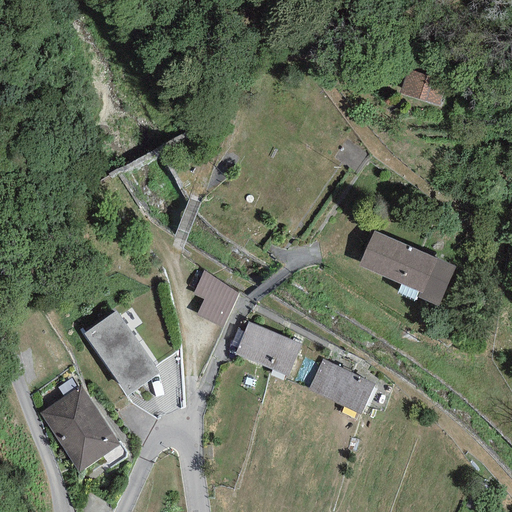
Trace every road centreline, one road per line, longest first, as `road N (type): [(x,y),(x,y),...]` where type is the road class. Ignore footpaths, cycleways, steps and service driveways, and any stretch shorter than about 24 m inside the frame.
road 1 (unclassified): [(60,511),(0,338)]
road 2 (track): [(175,256),(192,417)]
